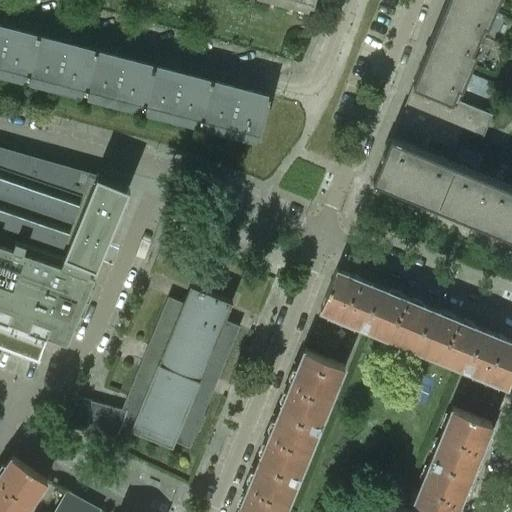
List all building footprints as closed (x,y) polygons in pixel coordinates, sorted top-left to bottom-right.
[(486,22),(495,0),(445,0),(438,18),(477,34),(483,20),(486,22)] [(461,84),(475,50),(471,48),(477,34),(438,18),(413,81),(451,96),(457,83),(461,84)] [(0,68),(26,75),(37,34),(8,27),(0,24),(0,68)] [(84,90),(95,49),(65,42),(37,34),(26,75),(55,82),(84,90)] [(152,64),(123,57),(95,49),(84,90),(113,98),(142,105),(152,64)] [(198,120),(210,79),(181,72),(152,64),(142,105),(171,113),(198,120)] [(239,87),(210,79),(198,120),(228,127),(258,135),(269,95),(239,87)] [(483,136),(492,113),(486,111),(451,96),(413,81),(395,124),(422,135),(430,139),(453,148),(462,127),(483,136)] [(425,150),(417,147),(390,136),(373,178),(436,204),(453,162),(425,150)] [(97,263),(129,186),(126,185),(125,186),(98,175),(99,173),(96,172),(94,178),(86,175),(87,174),(0,149),(0,345),(39,360),(42,351),(41,350),(48,333),(66,340),(93,274),(97,263)] [(511,199),(511,185),(453,162),(436,204),(500,230),(511,199)] [(511,199),(500,230),(511,235),(511,199)] [(377,284),(336,267),(320,307),(361,324),(377,284)] [(217,378),(239,325),(228,320),(224,318),(232,300),(204,288),(204,287),(199,285),(199,286),(190,283),(188,287),(182,301),(174,298),(167,295),(147,345),(145,348),(138,365),(126,395),(121,408),(76,396),(68,425),(106,436),(128,442),(131,429),(172,446),(174,440),(189,446),(196,430),(198,430),(204,415),(203,413),(212,391),(214,384),(217,378)] [(429,305),(377,284),(361,324),(413,345),(429,305)] [(480,326),(429,305),(413,345),(464,366),(480,326)] [(511,370),(511,339),(480,326),(464,366),(507,384),(511,370)] [(343,363),(304,347),(303,347),(277,410),(317,426),(343,363)] [(449,405),(428,458),(469,475),(491,421),(449,405)] [(317,426),(277,410),(256,461),(296,477),(317,426)] [(11,454),(0,469),(0,511),(23,511),(29,505),(31,507),(35,501),(33,499),(47,479),(11,454)] [(428,458),(407,509),(413,511),(454,511),(469,475),(428,458)] [(282,511),(296,477),(256,461),(234,511),(282,511)] [(69,511),(78,496),(67,489),(55,511),(57,511),(69,511)] [(82,511),(88,501),(78,496),(69,511),(82,511)] [(97,511),(100,508),(88,501),(82,511),(97,511)] [(413,511),(407,509),(389,502),(384,511),(413,511)]
